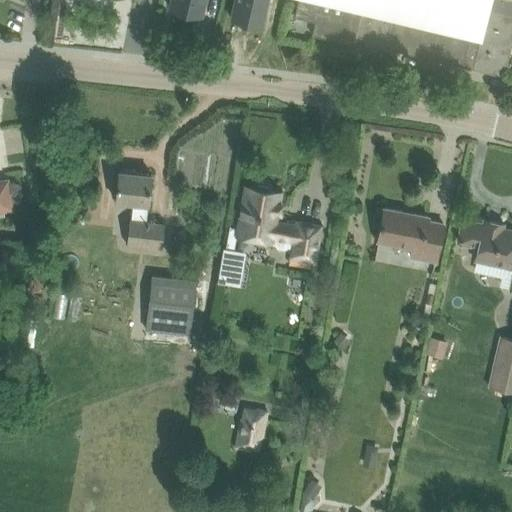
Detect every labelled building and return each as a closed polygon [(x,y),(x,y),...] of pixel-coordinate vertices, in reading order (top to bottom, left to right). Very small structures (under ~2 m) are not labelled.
[(169,0),(168,6),(202,14),(205,0),(169,0)] [(234,0),(231,17),(261,24),(266,0),(234,0)] [(511,0),(297,0),(294,16),(315,21),(312,34),(353,44),(355,38),(366,40),(365,42),(504,75),(511,44),(511,0)] [(164,224),(156,223),(146,222),(151,173),(119,170),(115,201),(133,202),(131,220),(130,219),(127,242),(162,246),(164,224)] [(0,209),(9,208),(5,182),(0,182),(0,209)] [(241,205),(236,233),(270,239),(269,243),(275,243),(277,247),(285,248),(288,246),(291,246),(289,256),(315,260),(318,244),(321,225),(297,220),(296,224),(276,220),(281,191),(270,189),(267,184),(260,183),(254,186),(245,185),(241,205)] [(384,207),(380,226),(378,240),(411,246),(409,255),(436,260),(443,222),(427,219),(428,215),(384,207)] [(483,224),(463,219),(458,240),(479,245),(476,258),(511,266),(511,283),(511,288),(511,230),(501,228),(502,223),(484,219),(483,224)] [(40,233),(34,268),(49,271),(52,254),(56,255),(59,236),(40,233)] [(218,246),(215,281),(239,282),(241,248),(218,246)] [(152,274),(146,328),(188,333),(194,279),(152,274)] [(449,339),(431,333),(425,352),(444,358),(449,339)] [(511,336),(500,334),(488,385),(511,390),(511,336)] [(0,371),(0,393),(11,395),(13,372),(0,371)] [(240,415),(233,446),(235,446),(235,449),(251,452),(252,448),(260,449),(262,436),(263,436),(269,410),(243,405),(241,416),(240,415)] [(321,483),(310,481),(302,490),(299,510),(307,511),(320,498),(321,483)]
